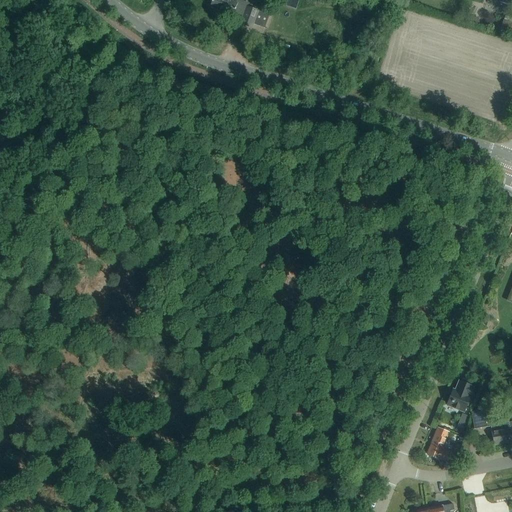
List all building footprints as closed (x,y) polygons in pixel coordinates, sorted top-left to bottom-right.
[(212,0),(209,6),(226,12),(226,14),(233,16),(234,13),(243,16),(240,24),(252,28),(253,24),(264,28),(269,15),(247,7),(248,3),(239,0),(237,0),(237,3),(228,0),(212,0)] [(511,32),(511,24),(503,21),(501,28),(511,32)] [(473,387),(459,381),(455,391),(453,390),(447,405),(463,411),(473,387)] [(487,405),(473,408),(471,413),(474,431),(491,428),(487,405)] [(511,422),(509,423),(510,428),(491,431),(494,445),(511,441),(511,422)] [(442,448),(449,432),(438,428),(427,454),(438,459),(439,457),(447,460),(451,452),(442,448)] [(455,448),(450,461),(451,461),(456,463),(457,460),(460,450),(455,448)]
